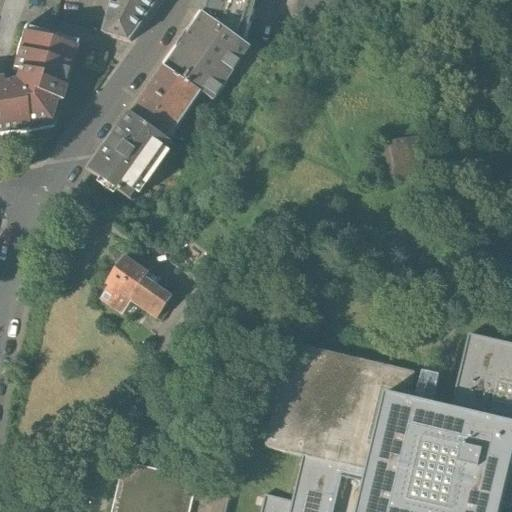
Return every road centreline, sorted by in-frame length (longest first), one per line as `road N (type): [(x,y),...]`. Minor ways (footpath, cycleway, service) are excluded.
road 1 (residential): [(48,179),(172,0)]
road 2 (residential): [(0,318),(25,218),(48,179)]
